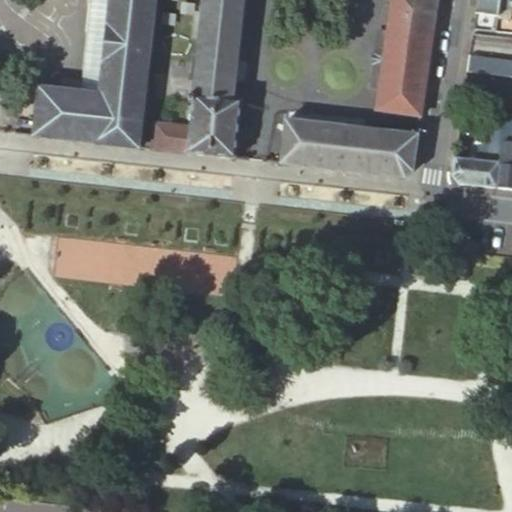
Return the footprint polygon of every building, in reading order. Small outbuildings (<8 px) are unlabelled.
[(37,87),(31,137),(137,149),(153,0),(109,0),(99,95),(79,92),(37,87)] [(109,0),(89,0),(79,92),(99,95),(109,0)] [(230,101),(241,0),(203,0),(189,128),(186,154),(234,160),(241,102),(230,101)] [(375,110),(419,116),(435,0),(390,0),(385,38),(378,37),(371,94),(377,96),(375,110)] [(511,0),(499,0),(496,18),(508,19),(511,0)] [(511,62),(468,55),(466,70),(486,73),(511,76),(511,62)] [(511,78),(511,76),(486,73),(482,91),(510,95),(511,78)] [(285,121),(279,165),(403,178),(411,173),(416,135),(285,121)] [(143,150),(186,154),(189,128),(153,123),(151,143),(144,143),(143,150)] [(501,141),(503,125),(492,124),(490,139),(501,141)] [(511,126),(503,125),(501,141),(500,148),(494,188),(504,190),(511,190),(511,126)] [(477,159),(453,156),(453,160),(451,176),(457,184),(469,185),(485,187),(494,188),(500,148),(478,145),(477,159)]
